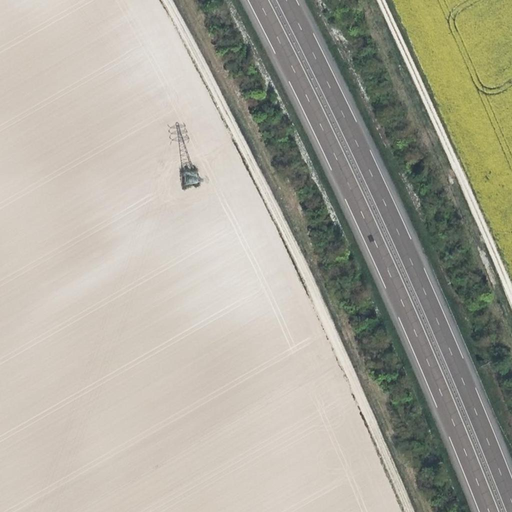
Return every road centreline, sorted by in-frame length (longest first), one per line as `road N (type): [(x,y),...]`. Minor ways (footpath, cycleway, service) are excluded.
road 1 (track): [(405,511),(311,292),(163,0)]
road 2 (motorway): [(259,0),(357,200),(488,511)]
road 3 (motorway): [(511,505),(380,189),(288,0)]
road 4 (track): [(511,296),(384,0)]
